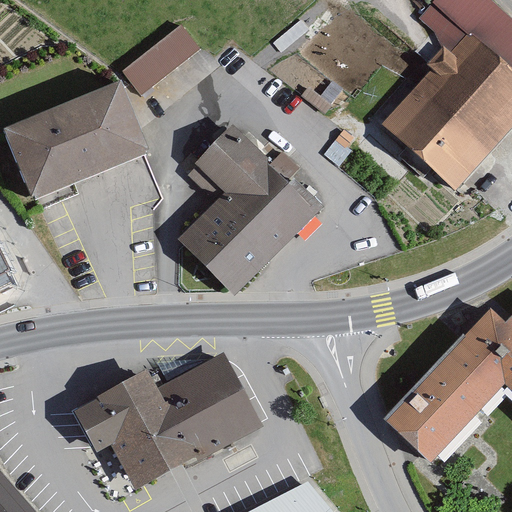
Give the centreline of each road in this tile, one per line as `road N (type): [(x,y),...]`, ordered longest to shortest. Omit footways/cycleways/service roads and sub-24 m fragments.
road 1 (secondary): [(325,318),(137,322),(0,347)]
road 2 (residential): [(325,318),(397,511)]
road 3 (secondary): [(337,317),(458,288),(511,257)]
